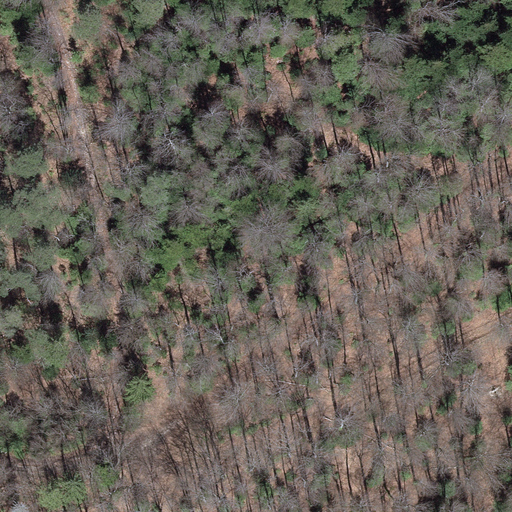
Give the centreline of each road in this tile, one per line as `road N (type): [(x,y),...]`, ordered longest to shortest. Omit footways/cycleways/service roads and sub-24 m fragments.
road 1 (track): [(511,166),(224,386),(116,449),(77,466),(0,461)]
road 2 (track): [(51,0),(111,252),(116,449)]
